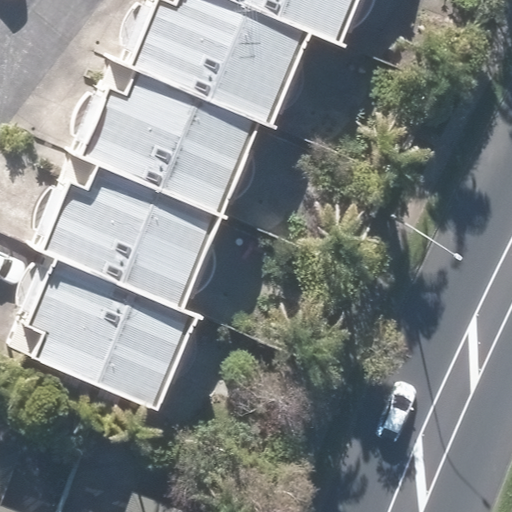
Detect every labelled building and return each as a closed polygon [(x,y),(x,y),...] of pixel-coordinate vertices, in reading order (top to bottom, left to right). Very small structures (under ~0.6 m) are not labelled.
[(277,121),(314,25),(249,0),(159,0),(134,66),(263,116),(277,121)] [(350,38),(363,0),(249,0),(314,25),(350,38)] [(227,210),(263,116),(134,66),(124,93),(106,86),(80,154),(98,161),(227,210)] [(191,306),(227,210),(98,161),(91,179),(72,171),(42,249),(60,255),(191,306)] [(204,311),(191,306),(60,255),(35,321),(51,328),(39,360),(167,409),(204,311)] [(23,440),(0,431),(0,511),(201,511),(202,511),(108,477),(95,511),(54,511),(40,507),(38,511),(26,511),(1,503),(23,440)]
